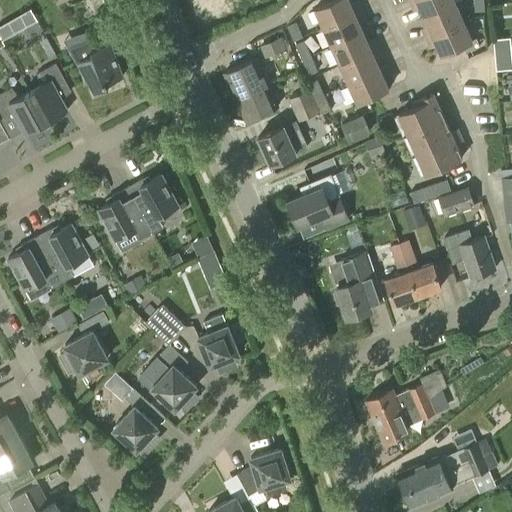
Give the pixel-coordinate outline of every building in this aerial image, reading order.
[(237,0),(192,0),(199,17),(238,2),(237,0)] [(323,26),(361,9),(358,3),(356,4),(350,2),(349,0),(331,0),(315,8),(323,26)] [(435,12),(456,2),(454,0),(409,0),(412,6),(415,5),(421,7),(425,16),(435,12)] [(474,0),(475,10),(484,10),(483,0),(474,0)] [(443,31),(464,21),(456,2),(435,12),(425,16),(428,24),(425,30),(423,31),(426,38),(443,31)] [(332,45),(363,31),(359,21),(361,17),(363,16),(361,9),(323,26),(332,45)] [(294,40),(303,36),(296,21),(287,25),(294,40)] [(443,31),(426,38),(429,43),(431,42),(437,44),(441,54),(462,44),(466,51),(480,45),(476,37),(472,39),(464,21),(443,31)] [(4,23),(0,25),(0,34),(1,37),(9,33),(4,23)] [(340,64),(377,47),(374,40),(372,41),(367,39),(363,31),(332,45),(340,64)] [(265,57),(287,47),(281,35),(260,45),(265,57)] [(496,70),(511,68),(511,57),(510,37),(493,38),(496,70)] [(302,59),(311,55),(304,39),(295,43),(302,59)] [(95,94),(108,87),(106,82),(123,76),(110,40),(91,47),(93,53),(77,61),(95,94)] [(349,82),(386,65),(380,67),(376,59),(378,54),(380,53),(377,47),(340,64),(349,82)] [(311,55),(302,59),(309,74),(318,70),(311,55)] [(269,82),(269,83),(277,80),(273,70),(265,73),(258,57),(225,71),(236,97),(269,82)] [(29,90),(48,124),(57,119),(57,116),(68,110),(57,89),(67,83),(55,62),(37,73),(40,84),(29,90)] [(386,65),(349,82),(357,101),(389,87),(384,77),(386,73),(389,72),(386,65)] [(316,98),(324,94),(317,78),(309,82),(316,98)] [(278,104),(269,83),(269,82),(236,97),(245,119),(278,104)] [(48,124),(29,90),(19,96),(11,87),(0,92),(0,111),(4,118),(14,112),(26,133),(37,126),(39,129),(48,124)] [(293,109),(314,100),(309,89),(288,98),(293,109)] [(402,135),(444,116),(433,92),(412,101),(414,106),(394,115),(402,135)] [(324,94),(316,98),(323,113),(331,109),(324,94)] [(314,100),(293,109),(298,121),(319,112),(314,100)] [(350,141),(371,131),(363,113),(342,123),(350,141)] [(411,155),(453,137),(444,116),(402,135),(411,155)] [(271,163),(296,151),(308,146),(296,120),(259,136),(271,163)] [(371,156),(385,150),(379,135),(365,141),(371,156)] [(453,137),(411,155),(420,175),(462,157),(453,137)] [(511,167),(500,169),(501,176),(511,175),(511,167)] [(127,186),(152,231),(164,225),(159,216),(179,205),(161,173),(146,182),(143,177),(127,186)] [(349,218),(339,194),(330,173),(300,186),(303,194),(288,200),(298,225),(322,215),(327,227),(349,218)] [(504,201),(511,200),(511,175),(501,176),(504,201)] [(414,202),(451,189),(447,178),(410,191),(414,202)] [(445,215),(475,205),(468,185),(438,195),(445,215)] [(141,238),(152,231),(127,186),(111,195),(114,199),(98,208),(116,239),(135,228),(141,238)] [(410,229),(426,223),(419,204),(403,209),(410,229)] [(37,235),(62,281),(93,263),(71,222),(56,231),(53,226),(37,235)] [(472,238),(468,228),(444,236),(453,262),(464,258),(470,276),(496,268),(484,234),(472,238)] [(51,287),(62,281),(37,235),(21,244),(24,249),(8,257),(25,288),(45,277),(51,287)] [(399,242),(418,294),(442,286),(433,261),(419,266),(409,238),(399,242)] [(394,303),(418,294),(399,242),(389,245),(399,273),(385,278),(394,303)] [(214,249),(197,256),(202,268),(219,260),(214,249)] [(174,268),(184,263),(178,251),(168,256),(174,268)] [(371,305),(384,301),(367,251),(341,260),(349,281),(336,285),(338,291),(334,293),(339,307),(343,305),(347,317),(349,316),(350,321),(371,314),(369,309),(372,308),(371,305)] [(141,274),(123,284),(128,295),(146,285),(141,274)] [(102,307),(95,295),(77,305),(84,317),(102,307)] [(169,343),(186,325),(163,303),(146,321),(169,343)] [(77,320),(70,306),(50,317),(58,331),(77,320)] [(80,372),(107,357),(93,331),(110,322),(103,310),(78,324),(84,334),(65,344),(68,350),(60,354),(68,370),(76,366),(80,372)] [(236,364),(233,355),(239,353),(227,324),(198,336),(210,365),(216,362),(220,371),(236,364)] [(192,390),(196,385),(180,369),(188,360),(170,343),(144,370),(137,377),(150,388),(152,386),(175,408),(180,403),(186,409),(198,396),(192,390)] [(124,395),(132,386),(115,370),(104,382),(121,398),(124,395)] [(428,396),(429,396),(437,392),(443,390),(434,370),(419,376),(422,382),(395,393),(392,387),(365,399),(374,420),(428,396)] [(148,450),(160,437),(153,431),(158,426),(142,411),(150,402),(132,386),(124,395),(134,405),(113,427),(136,449),(141,444),(148,450)] [(384,442),(411,430),(408,424),(436,411),(429,396),(428,396),(374,420),(384,442)] [(0,447),(20,437),(11,420),(5,423),(0,414),(0,447)] [(471,426),(452,434),(456,446),(476,438),(471,426)] [(35,466),(29,454),(20,437),(0,447),(0,492),(9,487),(32,475),(29,469),(35,466)] [(404,489),(483,455),(477,441),(439,457),(438,455),(397,473),(404,489)] [(287,488),(284,479),(290,477),(281,447),(251,456),(253,464),(237,473),(249,494),(261,487),(260,486),(265,485),(268,494),(287,488)] [(483,455),(404,489),(411,505),(452,487),(450,484),(488,469),(483,455)] [(9,487),(0,492),(0,506),(3,511),(60,511),(58,508),(52,511),(48,504),(33,477),(10,489),(9,487)] [(240,502),(236,495),(208,510),(209,511),(258,511),(250,497),(240,502)]
